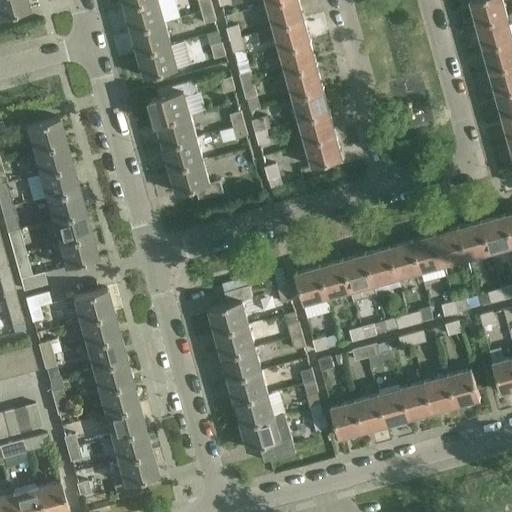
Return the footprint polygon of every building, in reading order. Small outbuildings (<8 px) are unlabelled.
[(0,0),(0,18),(31,10),(27,0),(0,0)] [(166,21),(160,0),(156,0),(126,8),(132,31),(166,21)] [(212,9),(209,0),(203,0),(198,1),(201,12),(212,9)] [(305,18),(299,0),(282,0),(269,4),(275,27),(305,18)] [(508,16),(503,0),(474,0),(472,1),(478,24),(508,16)] [(216,23),(212,9),(201,12),(205,26),(216,23)] [(511,39),(511,29),(508,16),(478,24),(484,47),(511,39)] [(311,41),(305,18),(275,27),(282,50),(311,41)] [(173,45),(166,21),(132,31),(139,54),(173,45)] [(238,24),(227,28),(230,39),(242,36),(238,24)] [(245,48),(242,36),(230,39),(234,52),(245,48)] [(511,64),(511,39),(484,47),(491,70),(511,64)] [(318,64),(311,41),(282,50),(288,73),(318,64)] [(226,57),(222,44),(211,48),(215,60),(226,57)] [(180,69),(173,45),(139,54),(146,79),(180,69)] [(324,88),(318,64),(288,73),(295,96),(324,88)] [(511,64),(491,70),(497,94),(511,89),(511,64)] [(251,71),(240,74),(244,86),(254,82),(251,71)] [(235,91),(232,79),(220,82),(224,94),(235,91)] [(199,93),(195,80),(158,90),(160,97),(151,100),(158,124),(191,114),(186,97),(199,93)] [(258,96),(254,82),(244,86),(247,98),(258,96)] [(331,111),(324,88),(295,96),(301,120),(331,111)] [(511,114),(511,89),(497,94),(503,117),(511,114)] [(338,134),(331,111),(301,120),(308,143),(338,134)] [(244,124),(241,113),(230,116),(234,128),(244,124)] [(198,137),(191,114),(158,124),(165,147),(198,137)] [(511,139),(511,114),(503,117),(510,140),(511,139)] [(27,127),(34,150),(67,141),(61,117),(27,127)] [(264,117),(253,120),(256,132),(267,128),(264,117)] [(248,138),(244,124),(234,128),(237,141),(248,138)] [(271,141),(268,130),(267,128),(256,132),(260,144),(271,141)] [(344,158),(338,134),(308,143),(314,166),(344,158)] [(204,160),(198,138),(198,137),(165,147),(171,170),(204,160)] [(209,155),(234,149),(231,138),(207,144),(209,155)] [(74,164),(67,141),(34,150),(41,174),(74,164)] [(211,185),(204,160),(171,170),(178,194),(196,189),(199,201),(225,194),(221,182),(211,185)] [(277,163),(266,166),(270,179),(280,176),(277,163)] [(80,187),(74,164),(41,174),(47,197),(80,187)] [(261,183),(258,170),(247,173),(251,186),(261,183)] [(13,206),(7,184),(0,185),(0,204),(1,209),(13,206)] [(87,210),(80,187),(47,197),(53,220),(87,210)] [(19,230),(13,206),(1,209),(8,233),(19,230)] [(93,233),(87,210),(53,220),(60,243),(93,233)] [(511,244),(511,242),(505,216),(482,222),(490,251),(511,244)] [(490,251),(482,222),(459,228),(467,257),(490,251)] [(467,257),(459,228),(436,234),(444,264),(467,257)] [(25,252),(19,230),(8,233),(14,255),(25,252)] [(100,257),(93,233),(60,243),(66,267),(100,257)] [(444,264),(436,234),(412,241),(420,270),(444,264)] [(420,270),(412,241),(390,247),(398,276),(420,270)] [(398,276),(390,247),(367,253),(375,283),(398,276)] [(32,276),(25,252),(14,255),(21,279),(32,276)] [(11,276),(5,253),(0,254),(0,277),(0,279),(11,276)] [(375,283),(367,253),(344,260),(352,289),(375,283)] [(352,289),(344,260),(321,266),(329,295),(352,289)] [(329,295),(321,266),(297,272),(305,302),(329,295)] [(45,273),(32,276),(21,279),(24,291),(48,284),(45,273)] [(18,299),(11,276),(0,279),(7,302),(18,299)] [(511,286),(511,284),(500,288),(504,299),(511,296),(511,286)] [(225,292),(226,295),(228,304),(210,309),(217,333),(249,324),(243,300),(253,298),(250,285),(225,292)] [(293,300),(290,287),(279,291),(282,303),(293,300)] [(107,288),(82,295),(74,297),(80,320),(113,310),(107,288)] [(504,299),(500,288),(488,292),(491,303),(504,299)] [(40,306),(52,303),(49,291),(26,298),(29,309),(40,306)] [(466,298),(455,301),(454,301),(458,312),(469,309),(466,298)] [(24,323),(18,299),(7,302),(13,326),(24,323)] [(458,312),(454,301),(441,305),(445,316),(458,312)] [(44,318),(40,306),(29,309),(32,321),(44,318)] [(119,334),(113,310),(80,320),(86,343),(119,334)] [(420,310),(408,314),(411,325),(422,322),(420,310)] [(496,321),(493,311),(480,315),(483,325),(496,321)] [(411,325),(408,314),(396,317),(399,328),(411,325)] [(462,331),(459,320),(447,324),(449,334),(462,331)] [(303,335),(300,323),(288,326),(292,338),(303,335)] [(374,323),(362,326),(362,327),(365,338),(377,335),(374,323)] [(256,348),(249,324),(217,333),(223,357),(256,348)] [(365,338),(362,327),(350,330),(353,341),(365,338)] [(427,340),(425,330),(412,334),(414,344),(427,340)] [(126,358),(119,334),(86,343),(93,367),(126,358)] [(414,344),(412,334),(399,337),(402,347),(414,344)] [(307,347),(303,335),(292,338),(295,350),(307,347)] [(326,336),(314,340),(317,350),(329,348),(326,336)] [(50,341),(38,344),(42,356),(53,353),(50,341)] [(381,353),(378,342),(366,346),(369,357),(381,353)] [(369,357),(366,346),(354,349),(356,360),(369,357)] [(37,370),(31,347),(21,349),(27,372),(37,370)] [(262,371),(256,348),(223,357),(229,380),(262,371)] [(27,372),(21,349),(9,353),(15,375),(27,372)] [(15,375),(9,353),(0,355),(0,359),(5,378),(15,375)] [(57,365),(53,353),(42,356),(45,368),(57,365)] [(334,366),(332,355),(319,358),(322,370),(334,366)] [(511,357),(493,362),(502,393),(503,392),(503,391),(511,388),(511,357)] [(132,380),(126,358),(93,367),(100,390),(132,380)] [(481,399),(472,368),(449,375),(457,405),(458,405),(457,404),(466,401),(469,406),(480,401),(479,399),(481,399)] [(316,382),(313,369),(301,372),(304,384),(316,382)] [(268,393),(262,371),(229,380),(236,402),(268,393)] [(457,405),(449,375),(425,381),(434,411),(434,410),(443,408),(446,413),(457,407),(456,405),(457,405)] [(139,404),(132,380),(100,390),(106,413),(139,404)] [(434,411),(425,381),(402,387),(411,418),(411,416),(420,414),(423,419),(434,414),(433,412),(434,411)] [(319,393),(316,382),(304,384),(308,397),(319,393)] [(411,418),(402,387),(379,394),(388,424),(388,423),(397,420),(400,426),(411,420),(410,418),(411,418)] [(63,388),(51,391),(54,402),(66,399),(63,388)] [(275,417),(268,393),(236,402),(242,426),(275,417)] [(388,424),(379,394),(356,400),(364,431),(365,430),(365,429),(374,427),(377,432),(388,427),(387,424),(388,424)] [(282,414),(301,410),(298,395),(280,399),(282,414)] [(70,412),(66,399),(54,402),(58,415),(70,412)] [(364,431),(356,400),(331,407),(340,437),(341,437),(341,436),(351,433),(353,438),(365,433),(364,431)] [(36,403),(25,407),(31,429),(42,426),(36,403)] [(145,427),(139,404),(106,413),(113,437),(145,427)] [(31,429),(25,407),(14,409),(21,432),(31,429)] [(21,432),(14,409),(2,413),(9,435),(21,432)] [(0,437),(9,435),(2,413),(0,413),(0,437)] [(295,449),(286,414),(275,417),(242,426),(249,449),(260,446),(265,463),(297,455),(295,449)] [(328,427),(325,415),(314,418),(317,431),(328,427)] [(151,450),(145,427),(113,437),(119,460),(151,450)] [(27,450),(51,444),(48,433),(24,440),(27,450)] [(75,434),(64,437),(67,450),(79,447),(75,434)] [(4,457),(27,450),(24,440),(1,446),(4,457)] [(82,458),(79,447),(67,450),(71,461),(82,458)] [(158,474),(151,450),(119,460),(123,473),(112,476),(114,486),(118,498),(143,491),(142,490),(140,483),(139,479),(158,474)] [(69,510),(60,479),(37,485),(43,511),(68,511),(67,510),(69,510)] [(88,481),(77,484),(81,498),(92,494),(88,481)] [(43,511),(37,485),(13,492),(19,511),(43,511)] [(19,511),(13,492),(0,495),(0,511),(19,511)]
